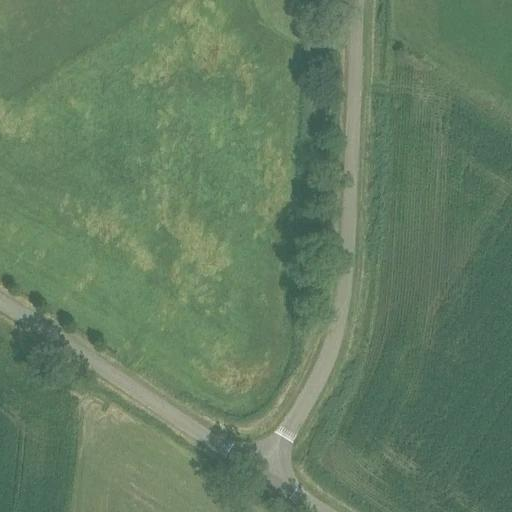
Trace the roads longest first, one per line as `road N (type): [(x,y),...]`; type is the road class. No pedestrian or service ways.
road 1 (unclassified): [(264,477),(321,379),(340,328),(359,0)]
road 2 (unclassified): [(264,477),(0,301)]
